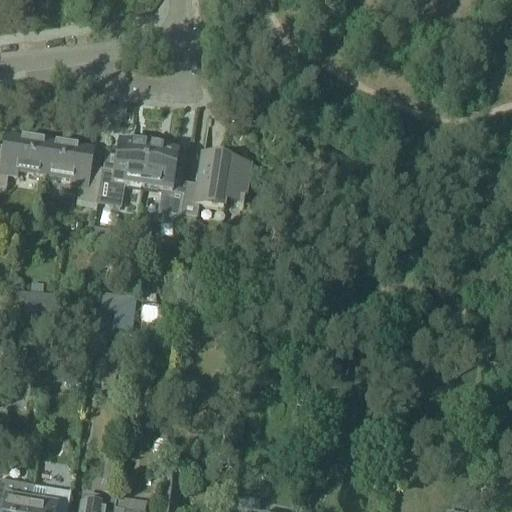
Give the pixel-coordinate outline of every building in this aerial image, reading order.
[(3,163),(0,162),(0,191),(6,192),(8,180),(17,181),(18,177),(44,181),(50,146),(6,139),(3,163)] [(71,190),(80,191),(78,204),(99,207),(103,179),(91,177),(95,154),(50,146),(44,181),(72,185),(71,190)] [(103,179),(99,207),(98,211),(121,214),(124,194),(144,197),(150,154),(121,149),(116,181),(103,179)] [(163,200),(159,220),(183,224),(183,220),(188,192),(175,190),(180,159),(150,154),(144,197),(163,200)] [(197,222),(198,212),(225,217),(226,208),(236,210),(246,205),(252,168),(204,161),(199,171),(196,193),(188,192),(183,220),(197,222)] [(123,305),(121,323),(133,324),(135,305),(123,305)] [(141,308),(140,325),(161,327),(162,309),(141,308)] [(164,479),(159,511),(176,511),(181,481),(164,479)] [(9,503),(5,502),(2,511),(28,511),(31,495),(11,491),(9,503)] [(32,491),(31,495),(28,511),(67,511),(70,497),(32,491)] [(82,511),(114,511),(116,502),(101,500),(101,503),(85,500),(83,508),(82,511)] [(238,511),(258,511),(259,504),(236,500),(235,511),(238,511)] [(145,511),(146,508),(116,504),(117,502),(116,502),(114,511),(145,511)]
